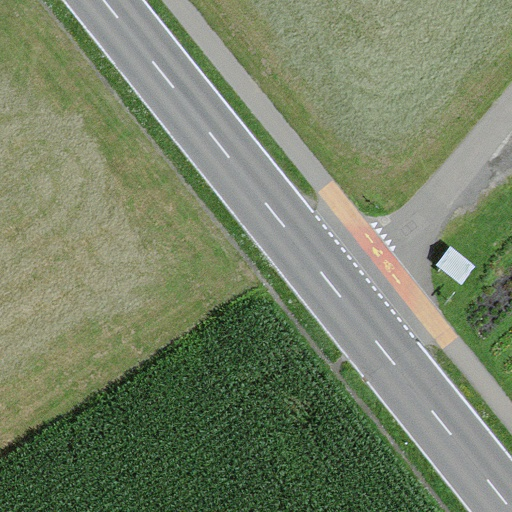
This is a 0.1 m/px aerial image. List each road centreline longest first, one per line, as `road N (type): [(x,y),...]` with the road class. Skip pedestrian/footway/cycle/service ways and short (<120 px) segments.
road 1 (primary): [(341,295),(102,0)]
road 2 (primary): [(509,511),(341,295)]
road 3 (unclassified): [(511,100),(392,249),(341,295)]
